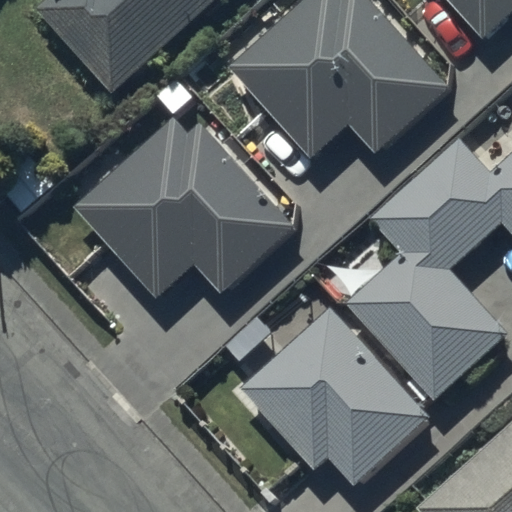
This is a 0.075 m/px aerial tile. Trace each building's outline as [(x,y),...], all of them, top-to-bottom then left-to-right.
[(68,0),(42,24),(117,109),(240,0),(68,0)] [(342,0),(325,0),(234,83),(318,175),(356,141),(382,169),(457,102),(429,70),(434,65),(403,31),(409,25),(390,4),(384,9),(375,0),(344,0),(343,1),(342,0)] [(511,0),(439,0),(488,54),(511,33),(511,0)] [(278,203),(206,125),(189,141),(180,131),(109,196),(102,188),(82,206),(90,215),(80,224),(164,315),(203,279),(229,308),(303,239),(274,207),(278,203)] [(409,267),(352,319),(417,389),(411,394),(427,412),(432,408),(441,417),(511,351),(511,341),(458,283),(509,236),(511,239),(511,174),(497,188),(466,154),(379,234),(409,267)] [(435,433),(337,322),(289,364),(275,348),(279,345),(265,330),(233,359),(242,369),(239,372),(258,394),(248,403),(323,487),(337,475),(359,500),(435,433)] [(511,511),(511,447),(441,511),(511,511)]
